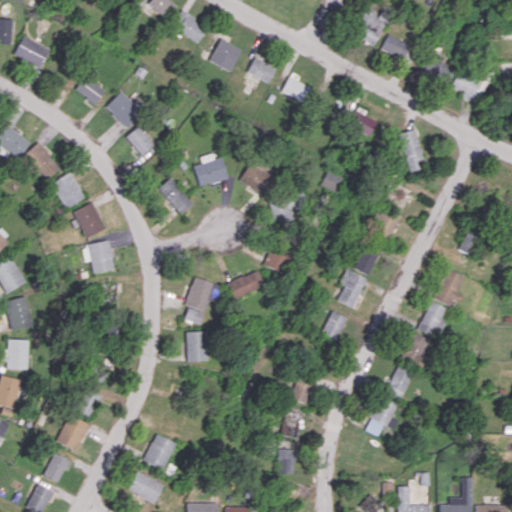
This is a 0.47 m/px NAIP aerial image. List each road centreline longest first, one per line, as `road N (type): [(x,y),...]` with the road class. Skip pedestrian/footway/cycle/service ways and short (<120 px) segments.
road 1 (residential): [(0,82),(96,153),(133,204),(149,251),(157,325),(145,385),(83,511)]
road 2 (residential): [(482,137),(337,428),(329,511)]
road 3 (residential): [(228,0),(511,150)]
